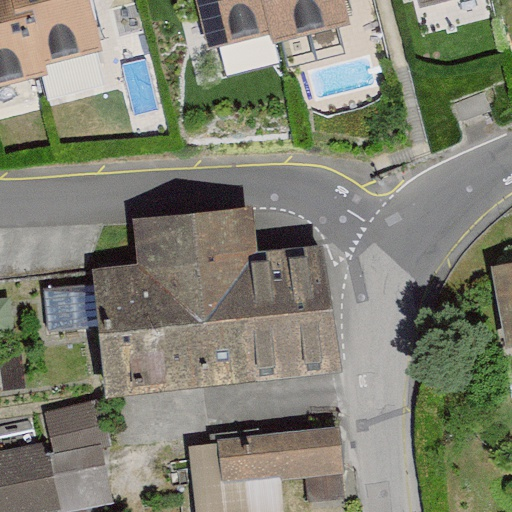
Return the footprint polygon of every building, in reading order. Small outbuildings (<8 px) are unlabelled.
[(0,0),(0,94),(113,66),(96,0),(0,0)] [(359,25),(353,0),(215,0),(228,56),(359,25)] [(437,0),(441,15),(495,0),(437,0)] [(492,87),(462,98),(471,123),(501,113),(492,87)] [(267,225),(155,238),(160,285),(116,290),(130,408),(353,382),(339,263),(272,270),(267,225)] [(47,284),(45,316),(99,319),(101,288),(47,284)] [(66,455),(0,467),(0,511),(122,511),(123,511),(112,456),(119,454),(111,415),(60,425),(66,455)] [(339,430),(192,449),(200,511),(285,511),(282,484),(345,476),(339,430)]
